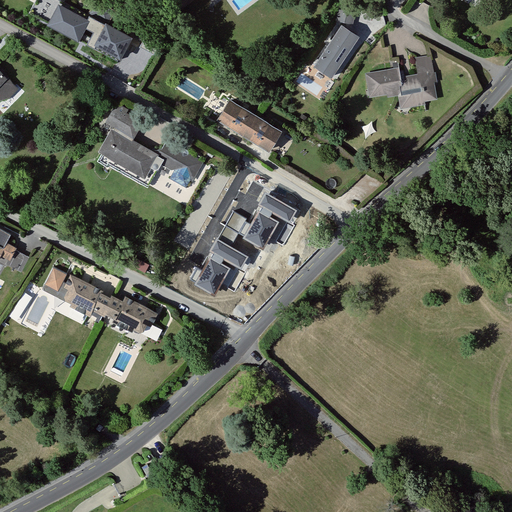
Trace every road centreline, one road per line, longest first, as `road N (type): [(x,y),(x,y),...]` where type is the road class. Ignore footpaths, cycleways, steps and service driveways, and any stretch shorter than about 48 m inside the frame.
road 1 (residential): [(353,230),(191,125),(0,24)]
road 2 (tertiary): [(18,511),(121,453),(246,339)]
road 3 (residential): [(246,339),(0,207)]
road 4 (tertiary): [(353,230),(508,80)]
road 5 (tertiary): [(246,339),(353,230)]
road 6 (residential): [(508,80),(400,18),(388,0)]
